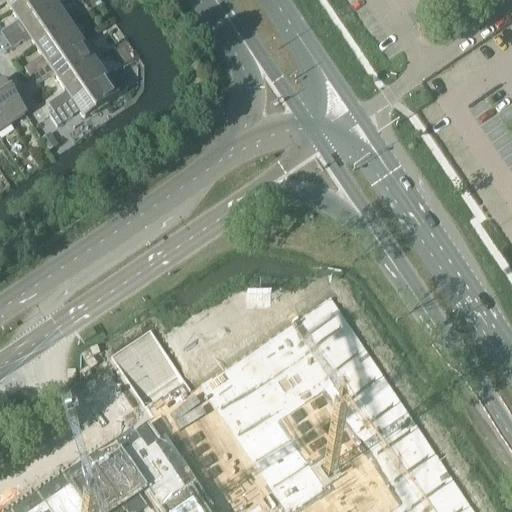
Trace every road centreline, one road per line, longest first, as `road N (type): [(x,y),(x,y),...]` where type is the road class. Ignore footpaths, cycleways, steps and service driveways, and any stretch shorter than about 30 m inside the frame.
road 1 (primary): [(0,370),(261,196)]
road 2 (primary): [(233,153),(0,312)]
road 3 (secondary): [(511,349),(360,126)]
road 4 (secondary): [(372,222),(511,435)]
road 5 (unclassified): [(360,126),(511,10)]
road 6 (secondary): [(360,126),(277,0)]
